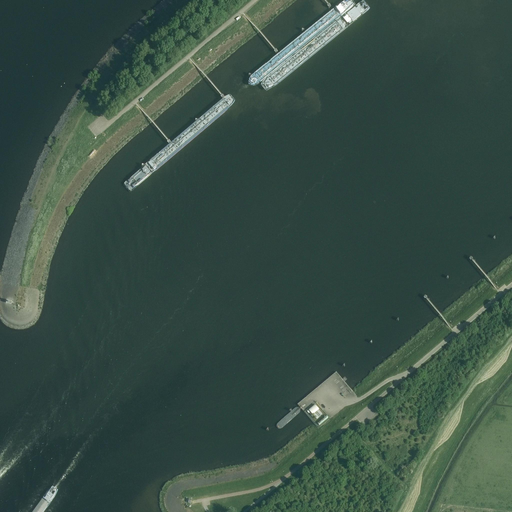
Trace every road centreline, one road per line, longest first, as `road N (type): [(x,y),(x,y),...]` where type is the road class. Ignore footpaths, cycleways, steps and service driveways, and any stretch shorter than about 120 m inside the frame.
road 1 (unclassified): [(204,500),(282,479),(511,285)]
road 2 (track): [(511,331),(432,433),(395,511)]
road 3 (unclassified): [(94,127),(135,103),(257,0)]
